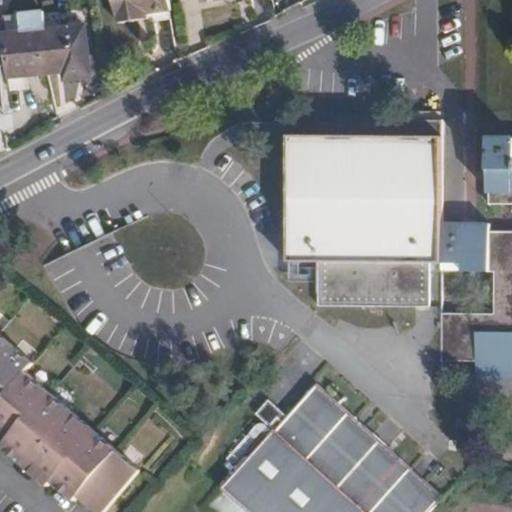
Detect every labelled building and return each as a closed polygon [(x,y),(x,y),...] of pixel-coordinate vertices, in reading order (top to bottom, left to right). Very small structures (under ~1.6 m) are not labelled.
[(174,8),(172,0),(113,0),(117,17),(119,17),(121,22),(138,19),(137,13),(148,12),(174,8)] [(11,36),(15,77),(67,72),(67,79),(81,77),(76,29),(49,32),(47,14),(25,15),(26,36),(11,36)] [(76,29),(81,77),(93,77),(88,28),(76,29)] [(443,224),(443,138),(290,135),(289,262),(320,263),(320,305),(431,307),(432,264),(443,265),(443,224)] [(511,314),(443,314),(442,362),(476,362),(477,381),(511,381),(511,137),(487,137),(486,198),(511,199),(511,230),(489,230),(488,226),(443,224),(443,265),(463,265),(464,271),(511,272),(511,314)] [(0,330),(0,426),(12,438),(5,446),(51,486),(56,481),(78,500),(83,495),(102,511),(107,511),(144,470),(32,373),(39,364),(0,330)] [(225,488),(251,511),(431,511),(445,496),(319,384),(290,416),(272,399),(258,413),(272,425),(280,417),(285,421),(225,488)] [(218,511),(248,511),(221,491),(210,506),(218,511)]
